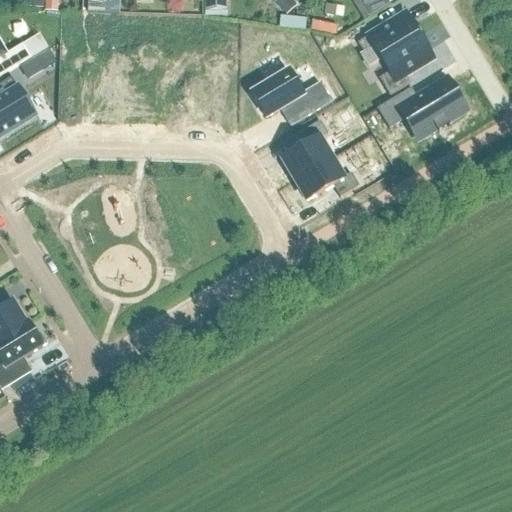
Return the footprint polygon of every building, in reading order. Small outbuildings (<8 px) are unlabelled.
[(120,17),(120,0),(107,0),(107,16),(120,17)] [(204,0),(204,15),(226,14),(225,0),(204,0)] [(297,0),(296,1),(307,10),(316,0),(297,0)] [(345,0),(338,25),(356,30),(359,19),(354,17),(358,1),(353,0),(345,0)] [(58,14),(58,2),(46,1),(45,13),(58,14)] [(373,49),(381,63),(420,39),(419,37),(418,38),(405,18),(357,47),(363,56),(373,49)] [(420,39),(381,63),(389,76),(379,82),(390,100),(410,88),(405,79),(432,62),(420,42),(421,41),(420,39)] [(0,47),(0,63),(7,76),(31,61),(46,52),(40,42),(24,51),(23,48),(7,58),(0,47)] [(289,76),(252,98),(266,122),(280,113),(290,131),(331,106),(320,87),(302,97),(289,76)] [(0,138),(34,118),(18,93),(17,93),(10,83),(12,82),(11,81),(0,87),(0,138)] [(447,126),(464,115),(446,84),(417,102),(411,92),(377,112),(389,132),(406,122),(418,143),(435,133),(437,136),(439,136),(436,132),(445,126),(448,130),(449,129),(447,126)] [(282,164),(294,185),(331,162),(319,143),(328,138),(320,125),(301,136),(308,148),(282,164)] [(343,182),(331,162),(294,185),(307,205),(333,190),(340,202),(359,190),(351,177),(343,182)] [(0,343),(26,328),(13,306),(0,313),(0,343)] [(26,328),(0,343),(0,392),(1,394),(32,375),(24,362),(47,347),(40,336),(36,338),(29,326),(26,328)]
